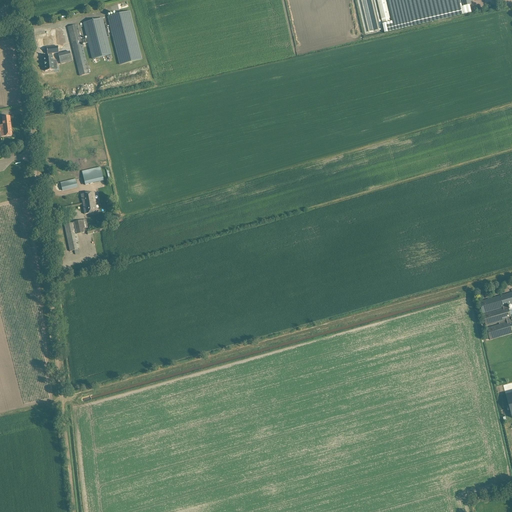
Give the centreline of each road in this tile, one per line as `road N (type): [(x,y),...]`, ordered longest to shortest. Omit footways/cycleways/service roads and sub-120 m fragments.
road 1 (track): [(511,275),(60,401)]
road 2 (unclassified): [(41,226),(19,27)]
road 3 (track): [(60,401),(41,226)]
